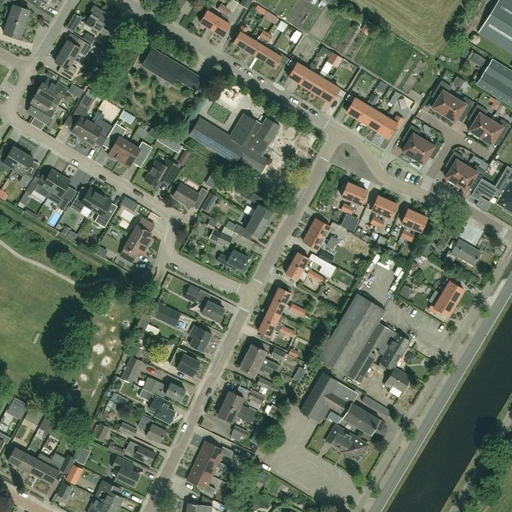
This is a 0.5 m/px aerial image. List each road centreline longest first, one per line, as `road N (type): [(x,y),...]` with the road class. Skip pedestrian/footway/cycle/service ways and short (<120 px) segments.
road 1 (residential): [(251,294),(166,254),(170,213),(4,115)]
road 2 (tertiary): [(374,511),(511,281)]
road 3 (unclassified): [(338,132),(122,0)]
road 4 (residential): [(149,511),(251,294)]
road 5 (unclassified): [(511,237),(452,201),(430,200),(380,177),(338,132)]
road 6 (residential): [(251,294),(338,132)]
